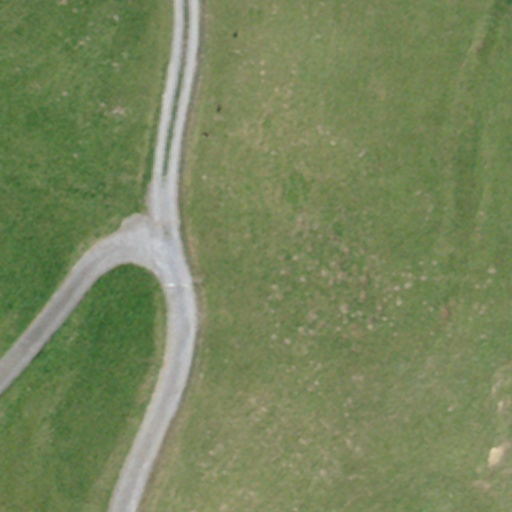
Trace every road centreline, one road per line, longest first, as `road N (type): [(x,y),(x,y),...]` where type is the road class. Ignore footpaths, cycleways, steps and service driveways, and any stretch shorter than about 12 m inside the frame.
road 1 (track): [(123,511),(170,390),(183,323),(167,239)]
road 2 (track): [(167,239),(163,171),(189,35),(183,0)]
road 3 (track): [(167,239),(140,240),(104,256),(0,378)]
